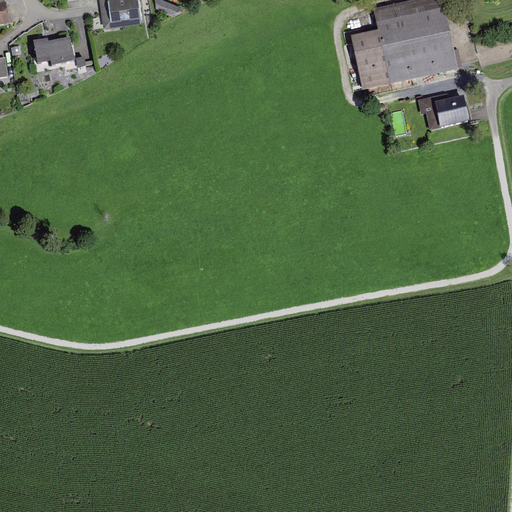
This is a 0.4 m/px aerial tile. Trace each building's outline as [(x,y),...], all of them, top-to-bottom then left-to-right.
[(139,0),(101,0),(104,27),(141,23),(139,0)] [(183,9),(163,0),(156,0),(158,9),(172,15),(183,9)] [(379,32),(353,38),(364,90),(457,71),(442,0),(420,0),(374,10),(379,32)] [(0,24),(8,24),(6,4),(0,4),(0,24)] [(49,41),(36,43),(39,65),(50,64),(51,68),(75,64),(71,40),(49,44),(49,41)] [(79,70),(88,69),(86,58),(78,59),(79,70)] [(426,115),(430,132),(440,130),(470,124),(467,112),(464,98),(436,104),(435,98),(418,101),(421,116),(426,115)]
